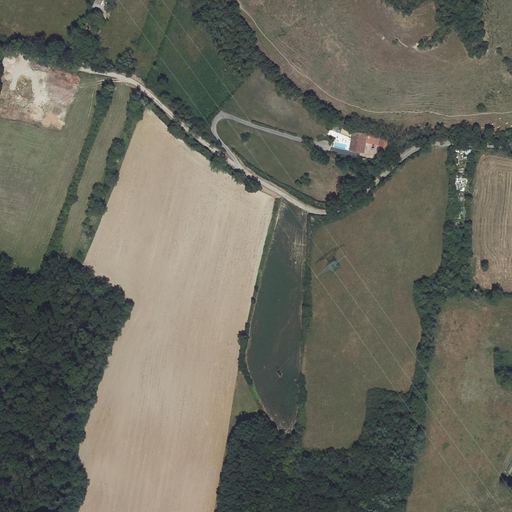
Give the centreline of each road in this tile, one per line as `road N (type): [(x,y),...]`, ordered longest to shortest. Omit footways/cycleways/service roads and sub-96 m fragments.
road 1 (unclassified): [(511,145),(424,144),(328,211),(224,159)]
road 2 (track): [(224,159),(139,85),(0,47)]
